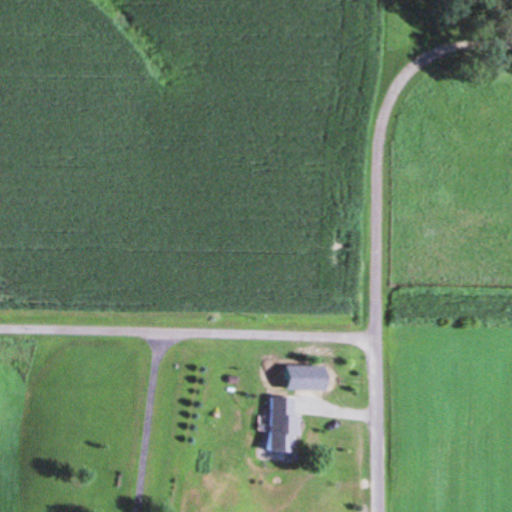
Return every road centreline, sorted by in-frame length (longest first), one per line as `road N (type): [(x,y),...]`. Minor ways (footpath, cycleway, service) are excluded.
road 1 (residential): [(378,511),(377,150),(387,104)]
road 2 (residential): [(378,335),(0,324)]
